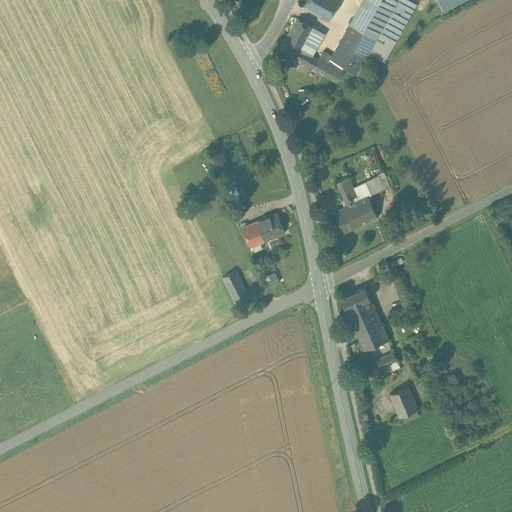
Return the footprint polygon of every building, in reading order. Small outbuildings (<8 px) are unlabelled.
[(340,0),(339,0),(306,0),(305,3),(321,12),(320,15),(329,20),(340,0)] [(391,11),(371,0),(362,0),(350,22),(376,37),(391,11)] [(417,3),(411,0),(397,0),(391,11),(376,37),(368,52),(384,61),(417,3)] [(397,0),(371,0),(391,11),(397,0)] [(314,26),(297,17),(288,33),(305,42),(314,26)] [(331,55),(330,58),(345,66),(357,73),(368,52),(376,37),(350,22),(331,55)] [(305,42),(288,33),(276,55),(292,64),(293,64),(297,66),(301,60),(296,57),(301,49),(305,42)] [(318,58),(301,49),(296,57),(301,60),(314,67),(318,58)] [(331,55),(323,50),(318,58),(314,67),(313,68),(337,82),(345,66),(330,58),(331,55)] [(350,176),(337,182),(347,205),(356,201),(354,198),(359,195),(354,186),(350,176)] [(379,191),(373,178),(366,181),(372,194),(379,191)] [(347,205),(336,210),(346,231),(378,216),(369,195),(347,205)] [(277,212),(258,220),(266,240),(286,232),(277,212)] [(258,220),(243,226),(251,246),(266,240),(258,220)] [(236,270),(224,276),(237,302),(249,296),(236,270)] [(275,271),(265,276),(270,286),(280,281),(275,271)] [(381,322),(365,286),(341,296),(357,332),(381,322)] [(381,322),(357,332),(360,339),(351,343),(355,352),(388,338),(381,322)] [(393,351),(373,360),(380,375),(400,366),(393,351)] [(408,385),(390,393),(400,416),(418,408),(408,385)]
